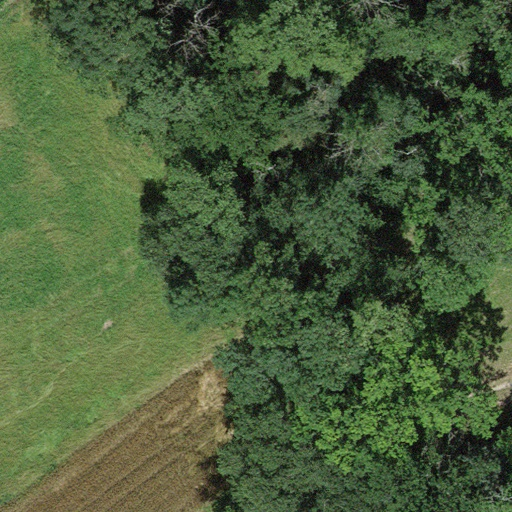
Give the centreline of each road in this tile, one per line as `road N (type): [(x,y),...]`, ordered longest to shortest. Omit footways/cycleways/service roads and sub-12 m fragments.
road 1 (track): [(315,0),(390,358),(382,401)]
road 2 (track): [(245,511),(382,401)]
